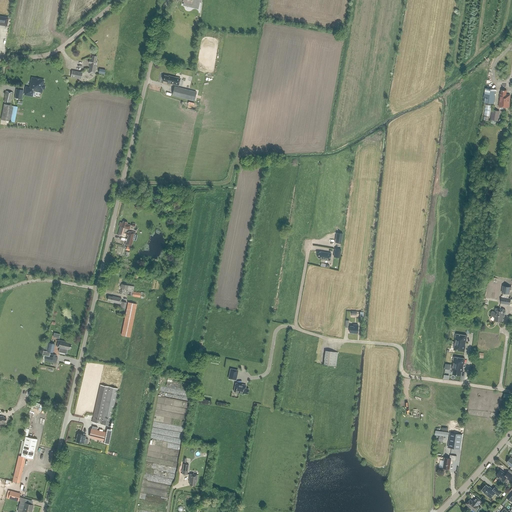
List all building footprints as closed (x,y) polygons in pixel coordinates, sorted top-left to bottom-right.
[(0,24),(7,26),(8,18),(0,16),(0,24)] [(97,56),(92,56),(91,60),(89,59),(89,63),(88,73),(95,74),(97,62),(96,62),(97,56)] [(81,79),(83,73),(72,71),(71,77),(81,79)] [(164,76),(163,81),(167,82),(167,83),(179,86),(180,79),(169,76),(169,77),(164,76)] [(34,93),(34,91),(41,92),(42,88),(43,89),(44,88),(44,87),(44,86),(42,86),(43,81),(43,80),(40,79),(40,80),(32,78),(30,88),(26,88),(25,94),(32,96),(33,93),(34,93)] [(196,92),(174,87),(172,96),(194,101),(196,92)] [(486,88),(484,103),(494,104),(496,89),(486,88)] [(15,98),(21,99),(23,91),(16,90),(15,98)] [(13,92),(6,91),(4,101),(11,103),(13,92)] [(13,106),(4,104),(1,120),(10,122),(13,106)] [(498,121),(500,111),(492,110),(490,120),(491,120),(491,124),(496,124),(496,121),(498,121)] [(133,239),(134,234),(135,234),(135,232),(132,231),(131,232),(129,231),(128,233),(126,232),(127,229),(130,229),(131,225),(127,224),(128,222),(123,221),(123,223),(120,222),(119,226),(120,227),(118,235),(125,237),(125,235),(129,236),(127,242),(126,242),(125,245),(132,246),(133,240),(133,239)] [(318,258),(320,258),(320,259),(330,261),(331,254),(321,252),(321,253),(319,252),(318,258)] [(140,297),(141,293),(133,292),(134,286),(121,284),(119,294),(140,297)] [(502,297),(501,303),(510,305),(511,299),(508,298),(509,294),(510,290),(511,290),(511,287),(502,286),(501,293),(503,293),(502,297)] [(111,302),(121,304),(120,308),(125,309),(127,303),(121,301),(121,298),(113,296),(112,297),(109,296),(108,300),(111,301),(111,302)] [(137,304),(128,303),(122,335),(130,337),(137,304)] [(492,311),(491,313),(491,314),(491,316),(495,317),(494,321),(502,322),(503,315),(504,315),(505,310),(495,308),(495,312),(492,311)] [(357,333),(358,325),(353,325),(353,326),(350,326),(349,333),(357,333)] [(466,342),(467,336),(456,334),(455,342),(465,344),(466,342)] [(65,353),(65,356),(67,348),(70,349),(71,344),(69,343),(59,340),(57,347),(60,348),(59,352),(59,351),(65,353)] [(53,353),(55,344),(48,342),(46,351),(53,353)] [(465,344),(455,342),(454,350),(464,352),(465,346),(465,344)] [(336,366),(338,352),(325,351),(324,364),(336,366)] [(463,367),(463,364),(464,364),(465,359),(454,357),(453,365),(463,367)] [(462,372),(463,372),(463,369),(463,367),(453,365),(452,370),(453,370),(452,374),(461,375),(462,372)] [(228,379),(235,380),(237,370),(231,369),(228,379)] [(248,394),(249,389),(245,388),(246,385),(236,383),(234,392),(244,394),(244,393),(248,394)] [(118,389),(109,387),(100,385),(92,422),(101,424),(110,426),(111,422),(110,422),(118,389)] [(414,407),(413,412),(412,417),(419,418),(421,407),(414,407)] [(103,440),(105,433),(97,430),(98,427),(92,426),(92,429),(91,429),(90,437),(103,440)] [(450,433),(448,448),(460,450),(462,435),(450,433)] [(86,436),(78,434),(76,441),(87,444),(88,439),(85,439),(86,436)] [(25,437),(21,456),(33,459),(37,439),(25,437)] [(444,458),(443,468),(450,469),(451,461),(456,462),(457,456),(450,455),(450,459),(444,458)] [(147,457),(145,477),(147,477),(148,471),(149,471),(149,467),(153,468),(154,462),(158,463),(159,458),(147,457)] [(21,468),(16,467),(13,482),(18,483),(21,468)] [(510,481),(511,477),(511,474),(508,472),(506,474),(500,470),(496,475),(503,481),(505,483),(506,483),(508,480),(510,481)] [(189,481),(190,482),(189,485),(195,485),(195,482),(201,483),(203,474),(197,473),(197,475),(190,474),(189,481)] [(489,487),(486,485),(481,490),(484,492),(483,493),(491,499),(495,493),(498,496),(502,492),(496,486),(493,490),(489,487)] [(8,499),(19,502),(21,493),(10,490),(8,499)] [(474,500),(475,500),(473,502),(470,499),(466,504),(474,511),(478,506),(482,501),(477,497),(474,500)] [(31,511),(33,505),(26,503),(27,499),(21,498),(20,504),(19,504),(18,508),(23,509),(22,511),(31,511)]
